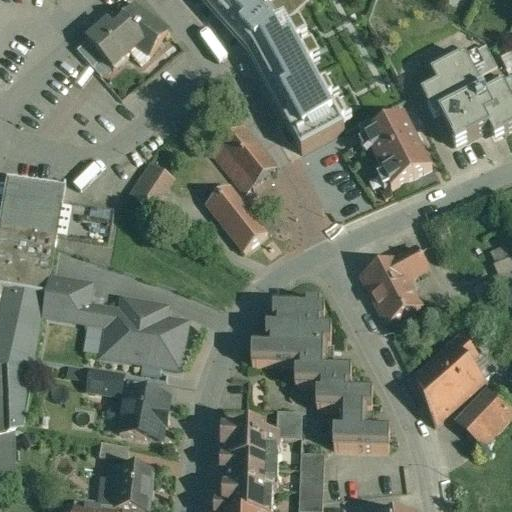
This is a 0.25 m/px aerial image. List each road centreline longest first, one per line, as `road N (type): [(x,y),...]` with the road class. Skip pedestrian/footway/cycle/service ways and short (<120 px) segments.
road 1 (residential): [(324,255),(263,288),(231,328),(209,391),(188,511)]
road 2 (residential): [(157,0),(218,65),(324,255)]
road 3 (residential): [(435,511),(408,413),(324,255)]
road 4 (residential): [(511,173),(324,255)]
